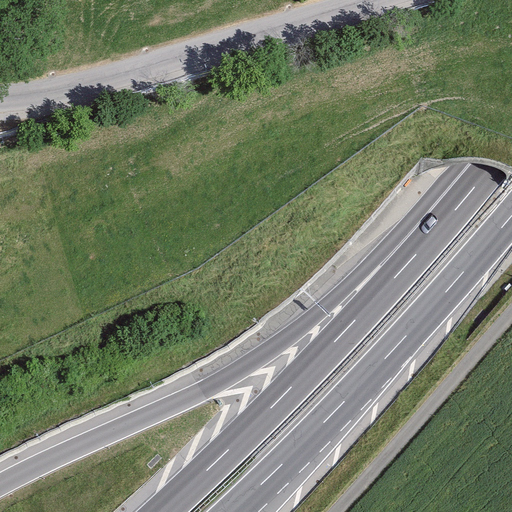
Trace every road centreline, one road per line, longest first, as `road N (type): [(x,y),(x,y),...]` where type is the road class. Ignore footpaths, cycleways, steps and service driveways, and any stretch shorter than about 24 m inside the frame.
road 1 (motorway): [(490,166),(254,358),(0,485)]
road 2 (motorway): [(490,166),(352,321),(158,511)]
road 3 (motorway): [(232,511),(511,213)]
road 4 (unclassified): [(370,0),(73,86),(0,98)]
